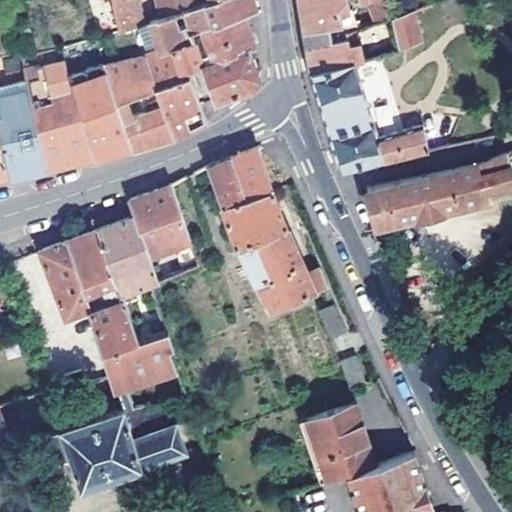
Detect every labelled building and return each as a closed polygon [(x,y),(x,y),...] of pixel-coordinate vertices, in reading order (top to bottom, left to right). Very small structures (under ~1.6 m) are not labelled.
[(140,0),(112,0),(117,28),(145,19),(140,0)] [(175,10),(184,8),(199,3),(198,0),(158,0),(162,14),(175,10)] [(210,0),(207,1),(213,23),(244,13),(257,10),(254,0),(210,0)] [(388,0),(299,0),(301,4),(305,31),(334,23),(343,20),(340,11),(352,7),(349,0),(369,0),(374,15),(392,9),(388,0)] [(193,28),(213,23),(207,1),(199,3),(184,8),(187,19),(178,22),(175,10),(162,14),(151,17),(158,38),(193,28)] [(340,11),(343,20),(355,17),(352,7),(340,11)] [(416,7),(393,15),(401,40),(423,34),(416,7)] [(184,8),(175,10),(178,22),(187,19),(184,8)] [(0,28),(3,42),(21,38),(15,11),(0,13),(0,28)] [(204,31),(246,20),(244,13),(213,23),(193,28),(195,34),(204,31)] [(204,64),(249,47),(255,45),(251,33),(246,20),(204,31),(210,52),(205,53),(201,40),(195,42),(204,64)] [(307,46),(336,34),(334,23),(305,31),(306,38),(307,46)] [(159,44),(192,35),(195,34),(193,28),(158,38),(159,44)] [(336,34),(307,46),(310,57),(312,70),(356,57),(366,53),(361,38),(351,39),(350,30),(336,34)] [(210,52),(204,31),(195,34),(192,35),(195,42),(201,40),(205,53),(210,52)] [(158,87),(165,108),(175,135),(191,127),(208,119),(188,70),(204,64),(195,42),(192,35),(159,44),(145,51),(158,87)] [(21,38),(3,42),(0,42),(0,73),(26,68),(24,54),(21,38)] [(249,47),(204,64),(217,98),(237,91),(253,85),(259,75),(249,47)] [(104,62),(134,145),(156,140),(175,135),(165,108),(147,112),(147,110),(131,114),(125,98),(158,87),(145,51),(116,59),(104,62)] [(356,57),(312,70),(341,168),(430,149),(423,124),(377,134),(356,57)] [(27,77),(48,167),(73,161),(94,156),(67,71),(63,59),(26,68),(27,77)] [(368,98),(390,92),(381,59),(359,65),(368,98)] [(67,71),(94,156),(114,151),(134,145),(104,62),(100,63),(67,71)] [(0,73),(0,81),(27,77),(26,68),(0,73)] [(0,131),(10,173),(32,170),(48,167),(27,77),(0,81),(0,131)] [(165,108),(158,87),(125,98),(131,114),(147,110),(147,112),(165,108)] [(379,127),(395,123),(391,104),(375,108),(379,127)] [(0,178),(10,177),(10,173),(0,131),(0,178)] [(245,198),(273,188),(258,148),(243,154),(230,158),(245,198)] [(245,198),(230,158),(220,162),(207,167),(221,205),(245,198)] [(511,165),(484,172),(481,161),(365,187),(374,217),(374,219),(488,192),(487,187),(511,180),(511,165)] [(134,217),(148,257),(174,250),(183,273),(200,266),(172,185),(152,192),(129,201),(134,217)] [(273,188),(245,198),(221,205),(238,250),(243,250),(271,309),(326,286),(317,267),(306,270),(273,188)] [(117,284),(122,297),(153,284),(157,282),(148,257),(134,217),(111,225),(98,229),(115,279),(117,284)] [(67,240),(83,290),(115,279),(98,229),(81,235),(67,240)] [(83,290),(67,240),(50,247),(41,251),(65,318),(89,309),(83,290)] [(102,290),(107,305),(123,298),(122,297),(117,284),(102,290)] [(123,298),(107,305),(90,311),(116,390),(132,385),(178,371),(171,351),(176,350),(169,331),(151,337),(138,342),(133,330),(123,298)] [(328,336),(345,329),(333,303),(316,311),(328,336)] [(138,342),(151,337),(147,325),(133,330),(138,342)] [(357,354),(341,360),(350,388),(367,381),(357,354)] [(132,385),(116,390),(120,402),(122,409),(139,407),(132,385)] [(349,472),(375,463),(354,401),(307,418),(328,480),(349,472)] [(139,407),(122,409),(60,427),(81,486),(205,446),(206,446),(203,439),(194,413),(146,429),(139,407)] [(0,451),(13,446),(0,412),(0,451)] [(362,511),(461,511),(460,508),(451,511),(447,511),(434,511),(413,451),(375,463),(349,472),(362,511)]
